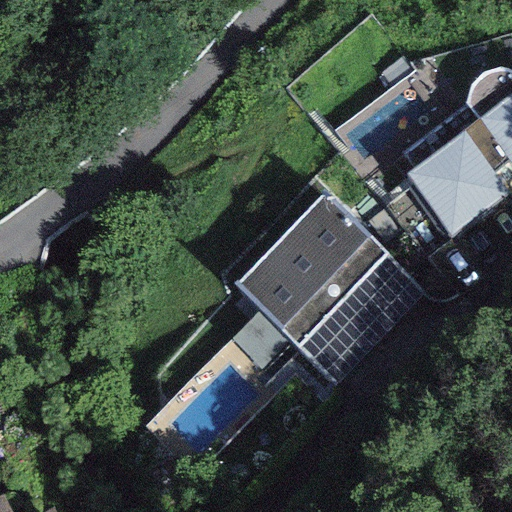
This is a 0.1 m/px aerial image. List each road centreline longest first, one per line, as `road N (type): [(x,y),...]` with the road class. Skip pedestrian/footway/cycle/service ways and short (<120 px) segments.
road 1 (residential): [(274,0),(145,136),(0,248)]
road 2 (residential): [(261,511),(437,330),(511,274)]
